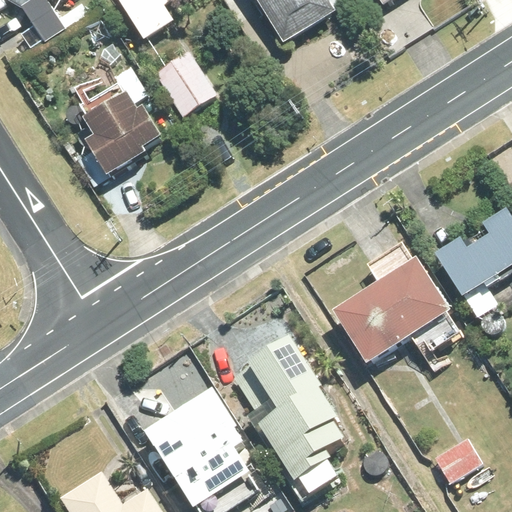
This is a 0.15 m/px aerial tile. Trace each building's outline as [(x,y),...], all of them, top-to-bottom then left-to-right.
[(124,0),(120,2),(150,48),(179,29),(170,16),(195,0),(124,0)] [(256,0),(290,52),(341,20),(338,15),(356,3),(353,0),(333,0),(331,2),(329,0),(256,0)] [(379,0),(388,13),(407,0),(379,0)] [(71,36),(47,1),(26,15),(50,50),(71,36)] [(86,7),(72,18),(79,28),(93,17),(86,7)] [(192,58),(159,79),(188,122),(220,100),(192,58)] [(102,149),(93,154),(113,187),(153,163),(151,159),(169,148),(163,140),(165,139),(152,116),(145,121),(135,105),(91,131),(102,149)] [(67,151),(75,163),(85,156),(77,144),(67,151)] [(468,250),(444,267),(472,309),(493,295),(494,297),(508,289),(505,286),(511,282),(511,221),(491,236),(498,246),(476,261),(468,250)] [(416,266),(385,286),(389,293),(342,324),(376,377),(460,322),(425,270),(420,273),(416,266)] [(354,452),(344,437),(349,434),(330,404),(332,402),(300,351),(257,378),(254,373),(241,383),(264,420),(255,426),(309,511),(310,511),(347,489),(338,475),(340,473),(336,467),(354,452)] [(171,432),(178,444),(160,455),(188,498),(206,486),(216,500),(213,502),(219,511),(239,511),(265,495),(247,468),(248,467),(211,407),(171,432)] [(472,444),(439,465),(455,490),(488,470),(472,444)] [(60,508),(62,511),(153,511),(147,502),(130,511),(121,511),(102,482),(60,508)]
